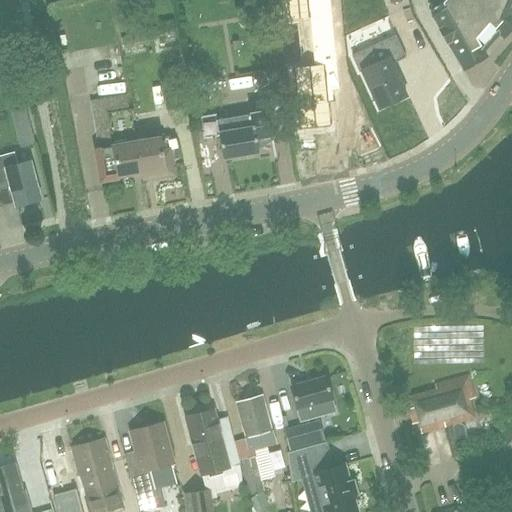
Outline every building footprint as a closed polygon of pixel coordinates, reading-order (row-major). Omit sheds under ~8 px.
[(511,0),(450,0),(449,1),(430,15),(436,25),(463,70),(485,56),(481,50),(491,39),(497,33),(502,38),(511,26),(511,0)] [(389,64),(404,57),(393,36),(367,48),(374,63),(360,70),(378,108),(405,95),(389,64)] [(298,55),(306,83),(292,87),(301,121),(320,116),(315,100),(321,98),(319,91),(328,89),(325,77),(317,50),(298,55)] [(105,114),(111,147),(117,177),(140,173),(141,179),(129,109),(105,114)] [(167,152),(161,153),(158,139),(135,143),(129,109),(141,179),(171,173),(167,152)] [(222,159),(258,153),(257,149),(271,140),(271,137),(272,137),(268,111),(249,115),(217,121),(216,115),(200,117),(203,140),(219,137),(222,159)] [(39,207),(37,200),(39,199),(28,161),(16,165),(12,153),(0,156),(0,180),(7,179),(15,206),(17,205),(19,212),(39,207)] [(434,384),(436,391),(406,399),(416,434),(473,418),(468,400),(476,398),(469,374),(434,384)] [(300,422),(334,412),(324,378),(290,388),(300,422)] [(236,403),(245,437),(249,451),(252,450),(254,457),(246,459),(254,493),(264,491),(261,481),(274,477),(266,447),(275,444),(271,430),(261,396),(236,403)] [(228,418),(215,421),(212,410),(185,417),(200,476),(227,468),(227,467),(238,464),(245,496),(254,493),(246,459),(238,460),(229,421),(228,418)] [(167,465),(172,464),(161,424),(129,432),(135,452),(123,455),(138,511),(142,511),(157,509),(152,486),(171,481),(167,465)] [(103,439),(69,449),(88,511),(106,511),(123,507),(103,439)] [(331,469),(324,444),(290,454),(288,454),(292,480),(314,474),(324,511),(349,511),(355,511),(352,499),(356,498),(352,483),(348,484),(343,466),(331,469)] [(12,465),(0,468),(0,511),(29,511),(23,491),(20,492),(12,465)] [(210,511),(208,492),(184,495),(186,511),(210,511)] [(80,511),(75,493),(55,498),(58,511),(80,511)]
